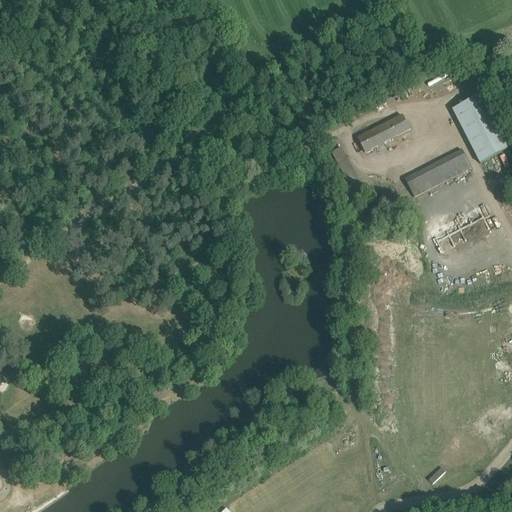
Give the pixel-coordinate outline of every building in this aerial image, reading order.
[(453,111),(481,164),(511,149),(483,96),(453,111)] [(410,130),(407,125),(403,116),(358,139),(365,153),(410,130)] [(341,147),(330,153),(347,186),(358,179),(341,147)] [(405,180),(415,199),(472,169),(462,150),(405,180)] [(40,419),(47,430),(55,425),(48,414),(40,419)] [(347,456),(349,464),(364,459),(362,452),(347,456)] [(353,477),(367,472),(365,465),(350,469),(353,477)] [(352,486),(354,502),(362,500),(360,485),(352,486)] [(345,507),(353,504),(349,489),(341,492),(345,507)]
